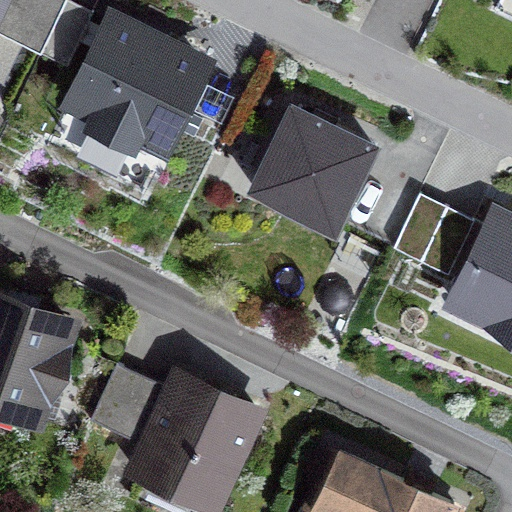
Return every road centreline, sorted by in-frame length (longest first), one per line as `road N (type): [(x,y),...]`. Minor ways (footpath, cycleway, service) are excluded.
road 1 (residential): [(511,478),(0,229)]
road 2 (residential): [(511,131),(235,0)]
